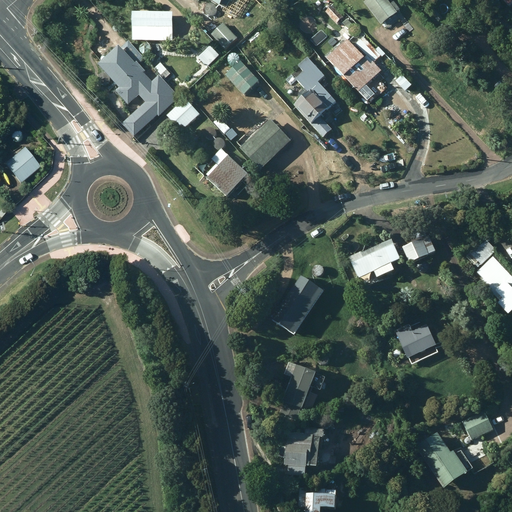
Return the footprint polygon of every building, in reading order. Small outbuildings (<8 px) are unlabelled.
[(366,0),(366,1),(383,23),(398,11),(389,0),(366,0)] [(327,11),(338,23),(345,16),(334,5),(327,11)] [(135,39),(174,39),(174,11),(134,12),(135,39)] [(212,34),(226,49),(238,38),(224,23),(212,34)] [(330,57),(364,95),(385,75),(383,74),(380,70),(382,68),(376,61),(382,55),(364,36),(355,45),(349,38),(330,57)] [(100,63),(120,86),(117,89),(129,104),(140,94),(146,101),(123,121),(135,134),(158,113),(160,115),(181,96),(160,73),(159,74),(151,65),(147,69),(140,61),(144,57),(129,40),(122,47),(120,45),(100,63)] [(212,45),(200,57),(210,66),(221,53),(212,45)] [(254,59),(263,68),(271,59),(262,51),(254,59)] [(337,100),(320,80),(326,76),(309,56),(300,64),(305,71),(298,77),(309,91),(296,102),(325,136),(333,129),(321,114),(337,100)] [(231,80),(246,95),(261,81),(247,65),(231,80)] [(413,85),(402,75),(395,81),(406,92),(413,85)] [(511,92),(511,90),(501,79),(496,84),(507,97),(511,92)] [(184,129),(201,113),(186,98),(169,114),(184,129)] [(262,168),(294,139),(273,117),(242,147),(262,168)] [(21,182),(40,166),(24,147),(4,163),(21,182)] [(228,195),(249,172),(223,147),(213,158),(221,164),(209,178),(228,195)] [(416,239),(426,234),(423,228),(413,232),(416,239)] [(408,262),(434,250),(427,234),(426,234),(416,239),(401,246),(408,262)] [(481,264),(496,250),(484,237),(469,251),(481,264)] [(400,258),(391,238),(360,252),(360,251),(348,256),(358,277),(372,270),(376,277),(394,269),(390,262),(400,258)] [(511,268),(496,252),(474,273),(498,300),(496,302),(506,313),(511,308),(511,268)] [(299,274),(278,307),(276,306),(272,312),(273,313),(270,318),(292,333),(322,289),(299,274)] [(406,357),(435,344),(426,324),(411,331),(408,323),(393,330),(406,357)] [(193,370),(191,361),(184,363),(186,372),(193,370)] [(296,419),(314,370),(289,362),(285,373),(291,375),(282,401),(283,401),(279,413),(296,419)] [(472,440),(493,429),(484,411),(463,421),(472,440)] [(286,474),(303,475),(304,464),(315,465),(317,434),(322,434),(322,428),(304,427),(304,433),(286,432),(285,443),(281,442),(281,445),(279,445),(278,456),(284,456),(283,464),(287,464),(286,474)] [(415,447),(443,487),(467,471),(465,469),(470,466),(464,457),(459,460),(452,451),(450,452),(436,432),(415,447)] [(336,489),(299,487),(298,507),(304,507),(303,511),(326,511),(327,508),(335,508),(336,489)]
